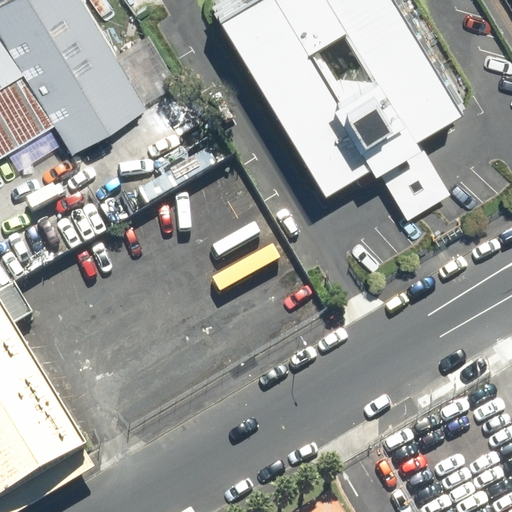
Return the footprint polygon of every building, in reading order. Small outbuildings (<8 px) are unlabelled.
[(157,97),(98,0),(0,0),(0,24),(55,116),(74,147),(157,97)] [(382,142),(296,0),(218,0),(325,176),(382,142)] [(467,94),(410,0),(338,0),(414,125),(467,94)] [(0,149),(55,116),(0,24),(0,149)] [(0,493),(84,444),(0,303),(0,493)] [(339,511),(331,497),(305,511),(339,511)]
